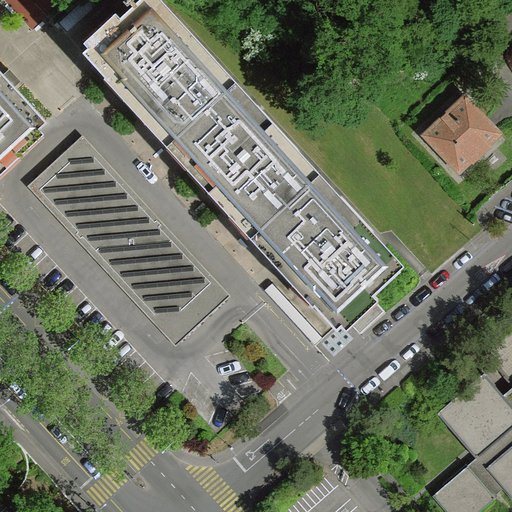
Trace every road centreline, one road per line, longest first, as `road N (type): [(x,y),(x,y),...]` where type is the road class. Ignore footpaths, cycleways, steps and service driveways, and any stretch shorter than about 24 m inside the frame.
road 1 (tertiary): [(198,511),(0,299)]
road 2 (residential): [(511,243),(309,418)]
road 3 (tertiary): [(0,365),(132,511)]
road 4 (residential): [(309,418),(199,511)]
road 5 (residential): [(394,511),(309,418)]
